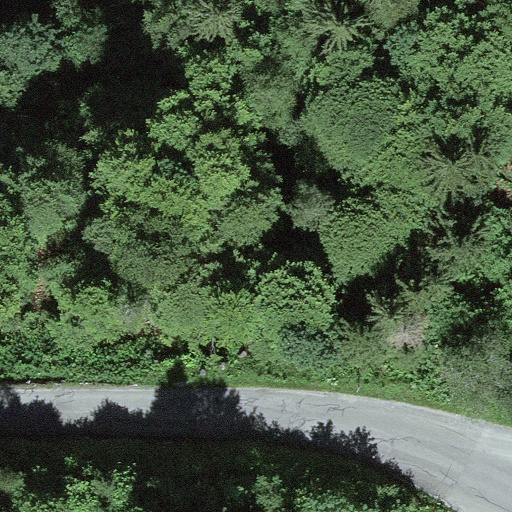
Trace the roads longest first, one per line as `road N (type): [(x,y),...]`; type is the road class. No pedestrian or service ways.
road 1 (unclassified): [(0,403),(306,416),(511,494)]
road 2 (track): [(306,416),(511,460)]
